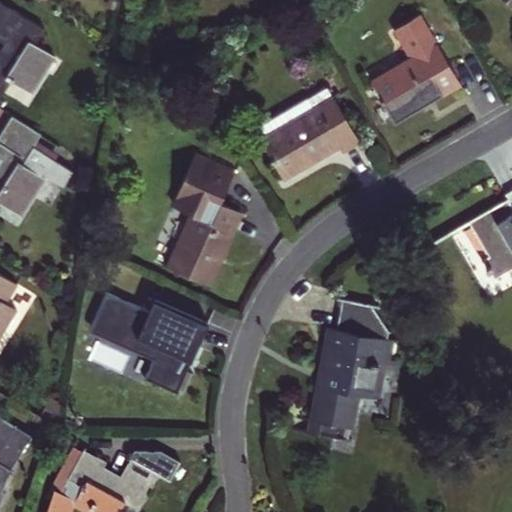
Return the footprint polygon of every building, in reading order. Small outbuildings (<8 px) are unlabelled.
[(46,33),(0,4),(0,43),(6,47),(0,57),(0,107),(14,86),(34,99),(58,62),(37,48),(46,33)] [(395,120),(460,82),(438,41),(435,43),(418,14),(396,27),(412,56),(372,80),(395,120)] [(262,138),(285,177),(339,146),(343,152),(361,142),(328,86),(311,97),(316,106),(262,138)] [(43,137),(15,120),(0,143),(0,160),(4,163),(0,169),(0,218),(6,209),(23,220),(46,183),(43,181),(45,178),(65,192),(75,176),(36,150),(43,137)] [(213,284),(245,212),(224,202),(239,169),(201,152),(179,201),(195,208),(169,264),(213,284)] [(511,205),(509,199),(470,221),(490,256),(485,259),(495,277),(511,267),(511,205)] [(0,339),(19,308),(9,301),(19,283),(0,271),(0,339)] [(148,379),(179,394),(211,324),(158,301),(153,312),(110,293),(94,328),(158,357),(148,379)] [(350,295),(344,326),(329,324),(306,433),(352,442),(362,393),(381,397),(387,369),(399,371),(401,360),(396,359),(399,344),(404,345),(405,339),(395,336),(397,328),(378,300),(350,295)] [(32,435),(0,415),(0,494),(3,487),(1,486),(32,435)] [(72,511),(76,506),(87,511),(120,511),(123,507),(132,511),(139,511),(161,474),(171,479),(182,461),(163,451),(137,449),(123,475),(106,465),(109,461),(87,449),(84,453),(76,448),(61,475),(48,511),(72,511)]
